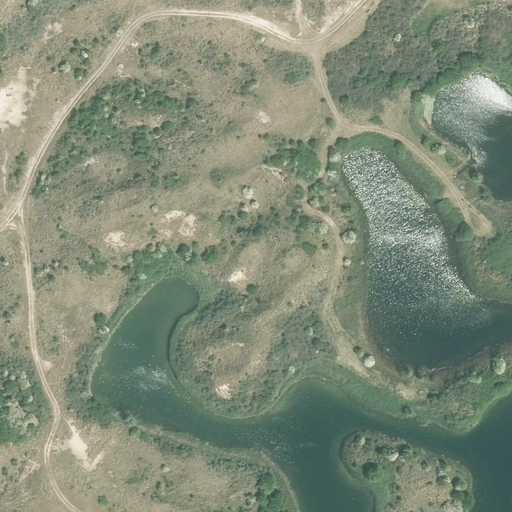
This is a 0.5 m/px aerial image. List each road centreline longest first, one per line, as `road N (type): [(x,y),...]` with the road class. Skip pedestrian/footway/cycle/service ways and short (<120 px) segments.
road 1 (track): [(308,41),(226,15),(142,18),(67,110),(16,210)]
road 2 (track): [(50,477),(56,409),(32,342),(16,210)]
road 3 (track): [(479,224),(403,140),(339,125),(308,41)]
road 4 (track): [(339,125),(304,203),(330,219),(343,251),(325,313),(338,345)]
